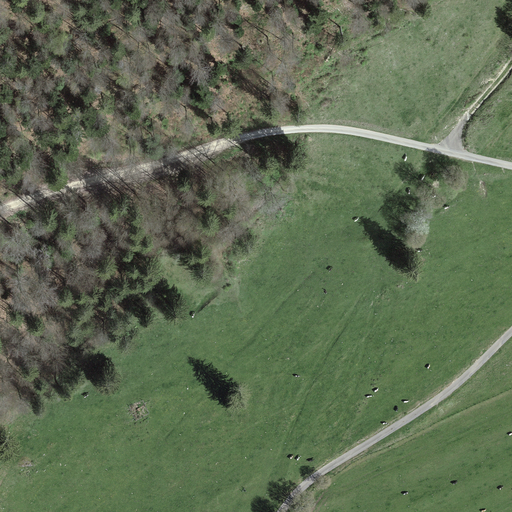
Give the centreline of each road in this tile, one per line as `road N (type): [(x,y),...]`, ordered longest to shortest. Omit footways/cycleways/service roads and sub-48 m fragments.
road 1 (track): [(511,170),(371,134),(257,133),(0,211)]
road 2 (track): [(282,511),(302,487),(466,378),(511,333)]
